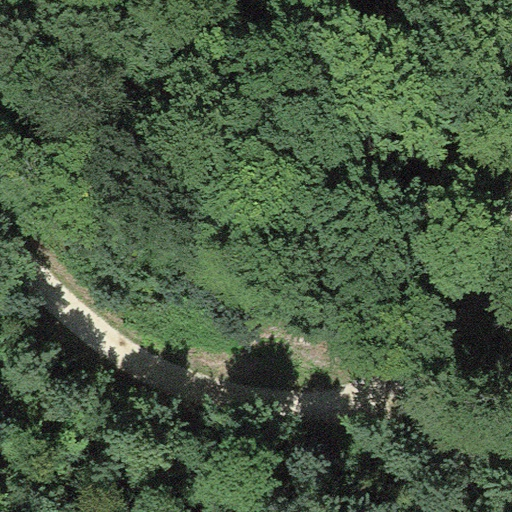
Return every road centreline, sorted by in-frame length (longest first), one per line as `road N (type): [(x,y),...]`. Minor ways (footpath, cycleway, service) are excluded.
road 1 (track): [(0,243),(53,310),(130,363),(205,393),(511,450)]
road 2 (track): [(401,424),(484,303),(511,232)]
